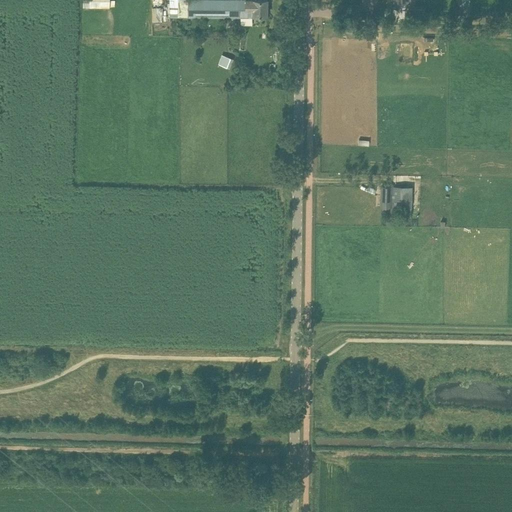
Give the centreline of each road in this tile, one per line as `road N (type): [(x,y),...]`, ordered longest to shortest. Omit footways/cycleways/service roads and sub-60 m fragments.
road 1 (unclassified): [(293,511),(296,0)]
road 2 (track): [(293,456),(0,450)]
